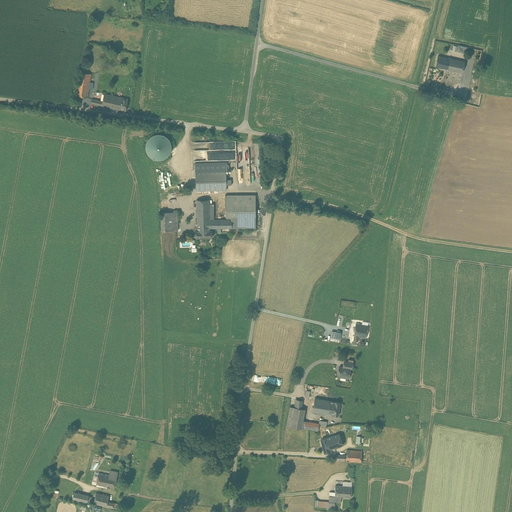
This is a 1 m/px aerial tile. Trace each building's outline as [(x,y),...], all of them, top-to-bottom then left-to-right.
[(459,45),(457,52),(467,54),(468,47),(459,45)] [(450,58),(438,56),(435,67),(448,69),(450,58)] [(465,61),(450,58),(448,69),(462,72),(465,61)] [(85,73),(80,72),(76,96),(81,97),(87,98),(89,89),(92,89),(93,83),(90,82),(91,74),(85,73)] [(103,102),(103,106),(113,108),(115,100),(116,97),(105,95),(103,102)] [(127,99),(116,97),(115,100),(113,108),(125,111),(127,99)] [(147,142),(146,146),(146,151),(149,156),(153,159),(158,160),(163,159),(167,157),(170,153),(171,148),(171,143),(168,139),(164,136),(159,134),(154,135),(150,138),(147,142)] [(225,162),(195,163),(196,191),(226,190),(226,185),(226,180),(226,170),(226,164),(225,162)] [(255,195),(225,195),(225,216),(231,216),(256,216),(255,195)] [(209,200),(196,200),(197,223),(210,221),(210,219),(209,203),(209,200)] [(168,212),(161,212),(161,231),(174,230),(173,212),(168,212)] [(256,216),(231,216),(231,219),(232,219),(232,228),(256,228),(256,216)] [(214,219),(210,219),(210,221),(210,228),(217,228),(221,228),(232,228),(232,219),(231,219),(214,219)] [(210,221),(197,223),(197,231),(196,231),(196,238),(212,237),(212,230),(210,230),(210,228),(210,221)] [(356,323),(354,336),(359,337),(366,338),(368,325),(362,324),(356,323)] [(339,341),(341,333),(331,331),(329,339),(339,341)] [(343,367),(339,366),(338,376),(349,378),(350,369),(350,368),(343,367)] [(330,401),(315,398),(312,412),(328,414),(330,401)] [(303,401),(296,399),(294,407),(301,408),(303,401)] [(340,402),(334,401),(330,401),(328,414),(332,414),(332,415),(338,415),(340,402)] [(290,406),(286,426),(291,426),(294,407),(290,406)] [(301,408),(294,407),(291,426),(304,429),(305,421),(303,421),(305,409),(301,408)] [(319,424),(305,421),(304,429),(318,431),(319,426),(319,424)] [(339,434),(327,438),(330,449),(343,445),(339,434)] [(327,438),(321,440),(324,453),(330,451),(330,449),(327,438)] [(362,451),(347,450),(346,455),(346,461),(361,462),(362,451)] [(109,476),(99,473),(98,476),(97,482),(96,484),(114,488),(118,472),(110,471),(109,476)] [(335,492),(335,496),(335,497),(341,497),(351,498),(352,486),(343,486),(335,485),(335,492)] [(89,496),(74,492),(72,499),(87,502),(89,496)] [(109,496),(96,493),(93,504),(106,507),(107,502),(109,496)] [(335,502),(329,501),(327,501),(327,507),(327,509),(334,509),(335,502)]
